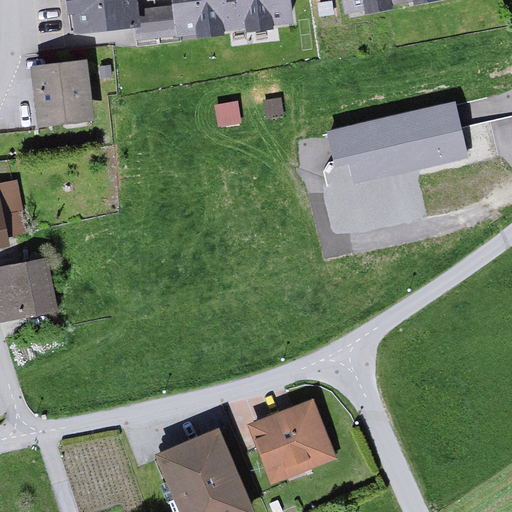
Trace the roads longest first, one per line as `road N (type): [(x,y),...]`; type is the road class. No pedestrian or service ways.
road 1 (residential): [(340,355),(259,382),(8,432)]
road 2 (residential): [(511,226),(340,355)]
road 3 (residential): [(409,511),(340,355)]
